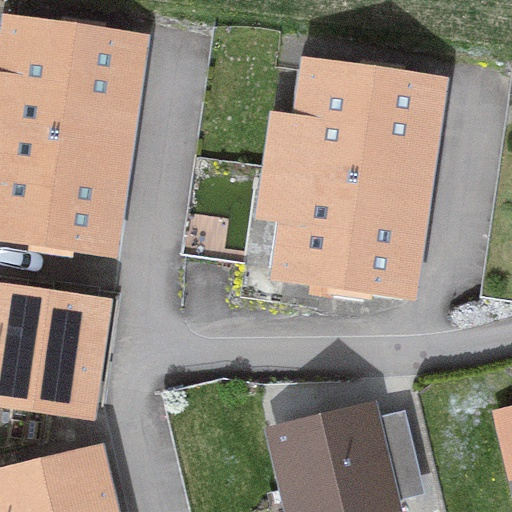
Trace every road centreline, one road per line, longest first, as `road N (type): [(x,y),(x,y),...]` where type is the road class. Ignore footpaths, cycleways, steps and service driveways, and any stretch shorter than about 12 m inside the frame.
road 1 (unknown): [(171,360),(179,57)]
road 2 (unknown): [(469,84),(414,362)]
road 3 (unknown): [(171,360),(140,428),(158,511)]
